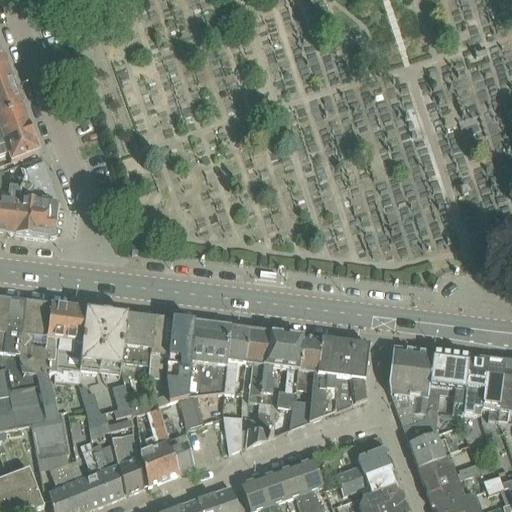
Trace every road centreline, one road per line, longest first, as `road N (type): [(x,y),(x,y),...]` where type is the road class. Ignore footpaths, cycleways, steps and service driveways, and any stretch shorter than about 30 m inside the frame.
road 1 (tertiary): [(386,320),(83,280)]
road 2 (residential): [(83,280),(88,211),(10,0)]
road 3 (unclassified): [(125,511),(376,413)]
road 4 (tertiary): [(511,332),(386,320)]
